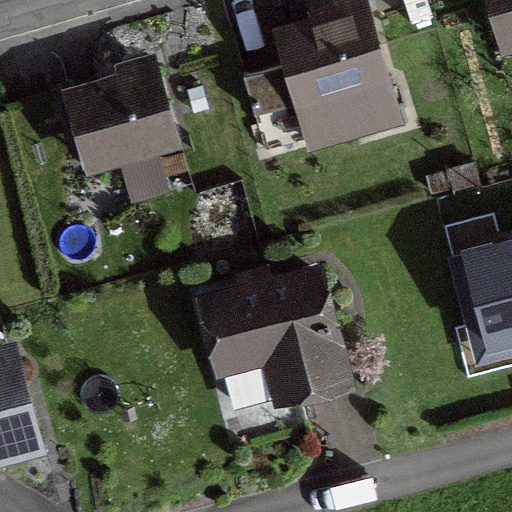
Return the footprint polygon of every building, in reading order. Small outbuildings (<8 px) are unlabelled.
[(511,41),(511,0),(485,0),(499,46),(511,41)] [(262,153),(396,116),(365,9),(347,14),(344,3),(327,8),(330,19),(274,35),(282,65),(240,77),(262,153)] [(171,139),(152,72),(150,73),(146,60),(116,69),(119,81),(64,97),(83,164),(171,139)] [(292,394),(342,381),(314,274),(202,304),(219,368),(281,351),(292,394)] [(0,453),(29,446),(5,355),(0,356),(0,453)]
